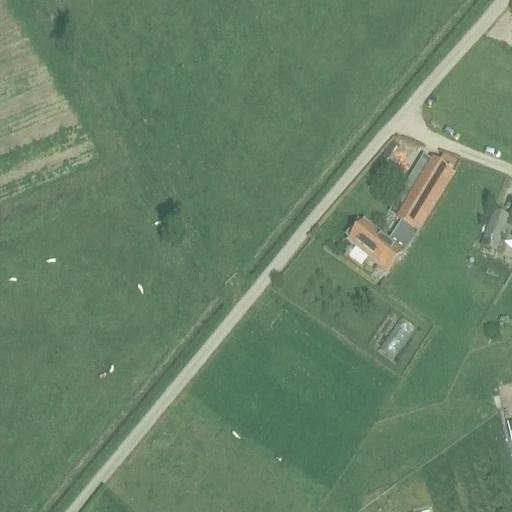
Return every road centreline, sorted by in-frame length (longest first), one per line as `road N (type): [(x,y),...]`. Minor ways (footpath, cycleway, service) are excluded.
road 1 (track): [(72,511),(498,0)]
road 2 (track): [(511,172),(392,126)]
